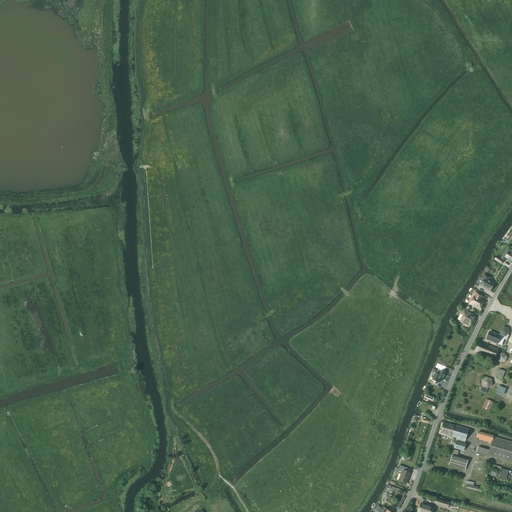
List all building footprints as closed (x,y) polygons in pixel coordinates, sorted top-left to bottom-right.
[(511,261),(511,260),(511,250),(507,248),(500,258),(497,256),(494,260),(496,261),(501,264),(504,260),(502,260),(504,256),(511,261)] [(476,283),(476,284),(480,285),(490,291),(494,284),(488,281),(490,277),(486,275),(484,274),(482,279),(480,278),(480,277),(479,279),(476,283)] [(474,292),(471,297),(468,303),(470,304),(479,310),(484,302),(478,299),(480,296),(475,293),(474,292)] [(474,319),(471,318),(473,314),(470,313),(464,309),(461,314),(463,316),(460,321),(469,327),(474,319)] [(505,337),(509,334),(508,329),(503,327),(499,330),(500,335),(505,337)] [(489,332),(486,340),(497,344),(501,336),(489,332)] [(494,360),(499,349),(489,345),(487,345),(479,342),(475,352),(494,360)] [(500,362),(505,362),(507,357),(504,353),(499,354),(497,358),(500,362)] [(502,380),(505,371),(499,369),(496,378),(502,380)] [(435,373),(432,380),(438,383),(440,379),(442,380),(445,373),(440,371),(439,375),(435,373)] [(486,377),(481,380),(482,386),(487,388),(492,385),(491,379),(486,377)] [(504,394),(506,389),(499,386),(497,391),(504,394)] [(489,411),(493,402),(486,399),(482,409),(489,411)] [(455,426),(443,422),(440,433),(465,441),(469,429),(455,425),(455,426)] [(478,432),(477,438),(480,438),(479,440),(491,443),(489,450),(488,456),(511,462),(511,442),(493,437),(493,436),(478,432)] [(463,451),(465,444),(456,441),(454,448),(463,451)] [(465,470),(467,462),(451,457),(449,465),(465,470)] [(396,468),(395,472),(396,473),(400,474),(398,481),(406,484),(408,477),(409,478),(410,473),(406,472),(407,469),(403,467),(399,466),(398,469),(397,468),(396,468)] [(501,469),(498,478),(505,480),(508,471),(501,469)] [(448,508),(450,503),(436,499),(435,504),(448,508)]
